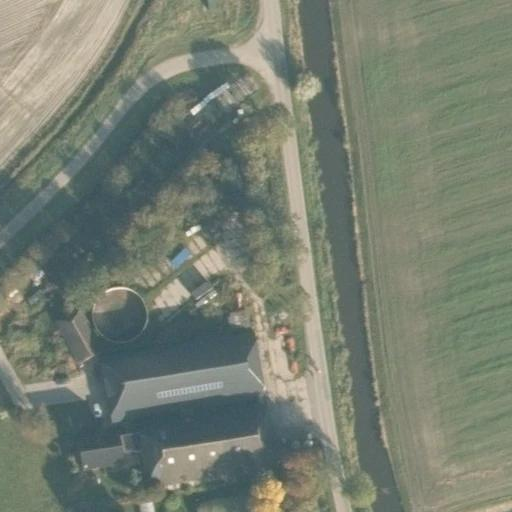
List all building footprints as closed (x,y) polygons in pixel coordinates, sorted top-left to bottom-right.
[(169,253),(135,275),(146,292),(180,270),(169,253)] [(51,322),(74,366),(101,352),(79,308),(51,322)] [(123,319),(122,333),(136,334),(136,319),(123,319)] [(136,459),(156,470),(159,484),(160,491),(278,473),(256,336),(101,360),(112,424),(182,412),(184,419),(131,428),(132,437),(135,453),(136,459)] [(122,455),(135,453),(132,437),(120,439),(119,436),(78,442),(83,472),(124,465),(122,455)]
